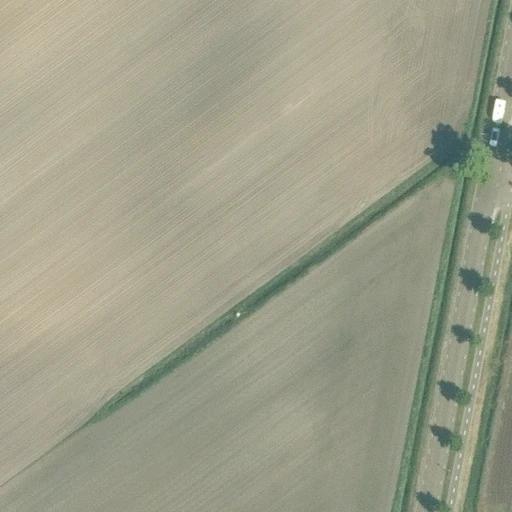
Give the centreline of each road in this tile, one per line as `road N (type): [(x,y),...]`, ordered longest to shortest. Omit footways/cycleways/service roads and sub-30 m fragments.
road 1 (secondary): [(422,511),(486,172)]
road 2 (secondary): [(486,172),(511,39)]
